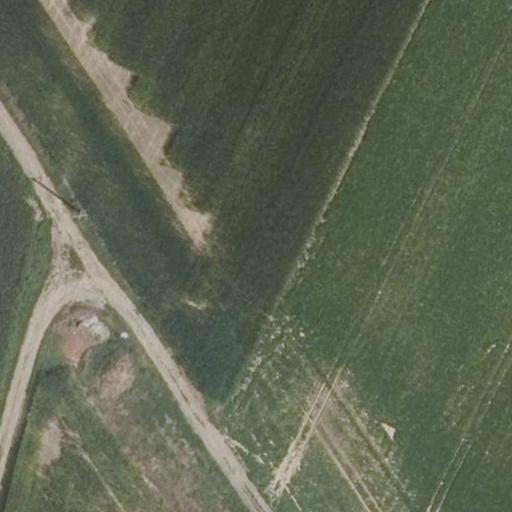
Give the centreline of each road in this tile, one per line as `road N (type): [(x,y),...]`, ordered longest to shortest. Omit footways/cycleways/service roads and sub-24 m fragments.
road 1 (track): [(0,126),(258,511)]
road 2 (track): [(86,254),(38,348),(0,493)]
